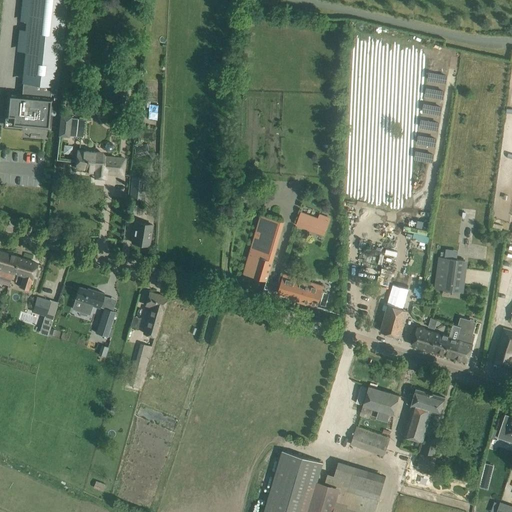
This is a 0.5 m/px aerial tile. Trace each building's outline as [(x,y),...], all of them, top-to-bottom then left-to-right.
[(28,52),(25,84),(62,88),(70,0),(32,0),(30,24),(46,25),(44,53),(28,52)] [(428,73),(427,82),(446,85),(447,76),(428,73)] [(426,89),(424,97),(443,100),(444,92),(426,89)] [(9,97),(7,119),(14,119),(14,129),(48,132),(51,102),(9,97)] [(423,105),(422,113),(440,116),(442,108),(423,105)] [(58,137),(69,138),(70,136),(83,137),(85,120),(71,118),(72,117),(61,116),(58,137)] [(420,120),(419,129),(438,132),(439,124),(420,120)] [(418,136),(416,145),(435,148),(436,139),(418,136)] [(115,149),(115,147),(115,146),(115,145),(114,144),(113,143),(111,142),(110,142),(108,143),(107,143),(106,144),(106,145),(105,146),(105,147),(105,149),(106,150),(106,151),(107,152),(108,152),(110,153),(111,153),(113,152),(114,151),(115,150),(115,149)] [(106,173),(118,174),(120,158),(101,156),(101,153),(77,150),(76,168),(86,169),(86,173),(95,174),(94,177),(105,178),(106,173)] [(415,152),(414,161),(432,164),(434,155),(415,152)] [(130,198),(144,199),(146,178),(132,176),(130,198)] [(301,213),(296,225),(324,236),(331,220),(319,215),(317,219),(301,213)] [(375,220),(374,229),(395,233),(397,225),(375,220)] [(149,245),(152,225),(135,222),(132,243),(149,245)] [(475,242),(483,240),(481,232),(473,233),(475,242)] [(383,322),(381,331),(400,337),(403,328),(408,310),(424,247),(397,241),(382,300),(389,302),(388,304),(386,311),(386,312),(383,322)] [(251,247),(244,274),(267,281),(274,254),(251,247)] [(0,280),(6,282),(10,283),(13,272),(18,257),(0,251),(0,280)] [(377,260),(363,254),(359,264),(373,270),(377,260)] [(18,257),(13,272),(26,276),(25,280),(26,281),(23,289),(29,290),(34,273),(37,263),(18,257)] [(435,280),(434,288),(460,292),(465,261),(457,260),(457,259),(439,257),(438,257),(438,263),(437,265),(435,280)] [(283,274),(278,293),(302,300),(301,303),(318,307),(323,289),(307,285),(308,281),(283,274)] [(79,285),(75,297),(82,300),(79,310),(88,313),(91,305),(99,307),(104,293),(87,287),(87,288),(79,285)] [(151,307),(143,335),(144,335),(154,338),(157,326),(165,297),(150,292),(150,293),(146,304),(146,305),(151,307)] [(37,297),(32,311),(45,315),(41,327),(50,330),(55,313),(47,310),(50,301),(37,297)] [(103,308),(94,332),(106,337),(115,312),(103,308)] [(456,358),(467,361),(475,335),(472,335),(476,322),(470,320),(469,319),(463,323),(458,340),(461,341),(456,358)] [(451,337),(438,333),(417,327),(412,345),(456,358),(461,341),(451,338),(451,337)] [(511,330),(504,328),(493,362),(511,367),(511,364),(511,330)] [(140,344),(132,374),(133,374),(143,376),(144,377),(152,347),(140,344)] [(368,386),(366,396),(359,417),(369,420),(372,408),(393,415),(396,405),(399,395),(368,386)] [(362,405),(367,388),(361,387),(356,404),(362,405)] [(413,406),(404,435),(413,438),(422,441),(429,418),(431,412),(427,410),(432,393),(416,389),(414,394),(409,393),(408,397),(407,399),(406,403),(411,405),(411,406),(413,406)] [(432,393),(427,410),(431,412),(429,418),(435,420),(438,421),(439,414),(442,407),(444,397),(432,393)] [(175,431),(180,419),(142,405),(138,417),(175,431)] [(503,421),(497,437),(511,441),(511,409),(510,415),(508,422),(503,421)] [(356,427),(351,444),(384,455),(390,438),(389,437),(381,435),(379,434),(370,431),(357,426),(356,427)] [(429,434),(424,452),(432,455),(438,437),(429,434)] [(263,511),(324,511),(332,487),(325,485),(317,483),(324,462),(282,450),(263,511)] [(419,454),(417,468),(433,472),(436,458),(431,457),(426,456),(426,455),(419,454)] [(339,489),(332,511),(375,511),(386,477),(338,462),(334,476),(328,474),(325,485),(332,487),(339,489)]
